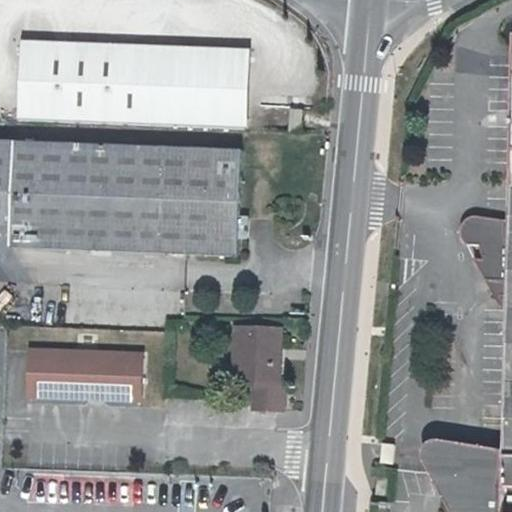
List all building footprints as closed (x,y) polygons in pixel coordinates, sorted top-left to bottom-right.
[(23,42),(20,120),(251,128),(254,51),(23,42)] [(304,134),(306,112),(294,112),(293,134),(304,134)] [(0,246),(237,257),(243,153),(0,141),(0,246)] [(511,511),(511,222),(485,219),(479,218),(473,218),(468,221),(465,225),(462,231),(464,240),(476,260),(490,282),(511,283),(508,452),(463,445),(445,442),(438,442),(432,445),(427,448),(424,453),(426,464),(452,511),(511,511)] [(233,326),(230,387),(255,389),(254,412),(288,414),(290,385),(282,384),(284,354),(285,329),(233,326)] [(148,353),(28,348),(26,400),(146,405),(148,353)] [(378,497),(387,498),(389,479),(380,478),(378,497)]
